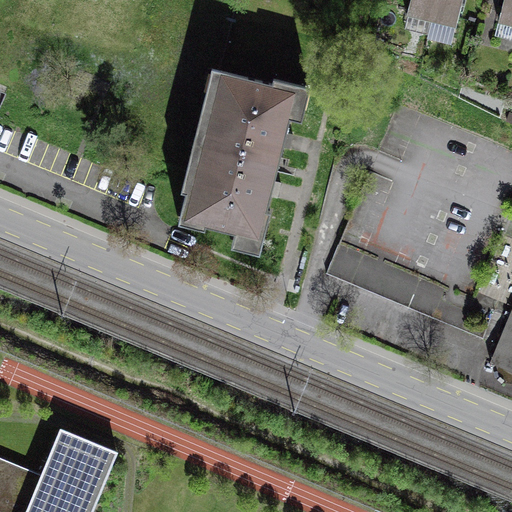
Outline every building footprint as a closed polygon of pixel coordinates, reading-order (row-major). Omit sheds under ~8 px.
[(410,0),(407,16),(431,21),(436,0),(410,0)] [(436,0),(431,21),(456,28),(462,0),(436,0)] [(511,0),(503,0),(498,23),(511,26),(511,0)] [(203,78),(186,156),(278,178),(295,100),(203,78)] [(259,253),(278,178),(186,156),(168,230),(259,253)] [(511,308),(489,363),(511,372),(511,308)] [(88,511),(111,456),(58,434),(39,478),(0,461),(0,511),(88,511)]
